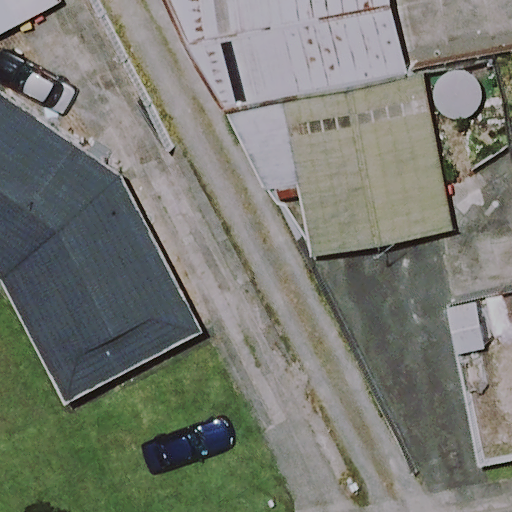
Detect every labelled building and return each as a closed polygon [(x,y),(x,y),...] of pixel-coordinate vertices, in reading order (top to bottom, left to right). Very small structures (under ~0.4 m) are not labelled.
[(0,0),(0,27),(49,0),(0,0)] [(211,112),(407,66),(390,0),(173,0),(201,114),(211,112)] [(407,66),(211,112),(201,114),(300,259),(445,224),(421,127),(465,117),(450,56),(407,66)] [(2,96),(0,93),(0,284),(64,401),(201,326),(100,159),(6,91),(2,96)] [(353,252),(300,282),(343,356),(396,325),(353,252)]
